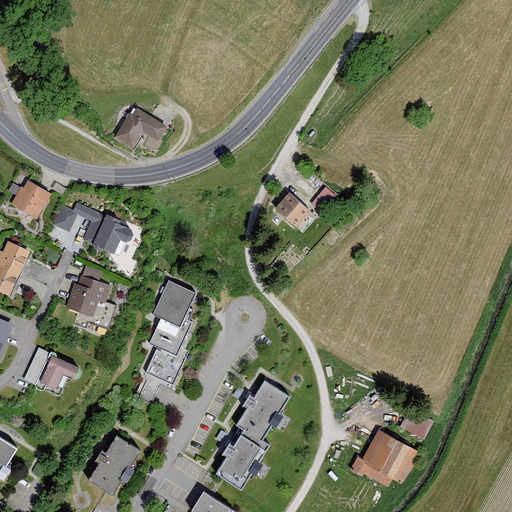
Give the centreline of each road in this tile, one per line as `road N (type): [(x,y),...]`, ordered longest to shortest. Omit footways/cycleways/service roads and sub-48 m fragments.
road 1 (secondary): [(350,0),(243,129),(177,167),(125,176),(67,168),(0,121)]
road 2 (residential): [(134,511),(245,316)]
